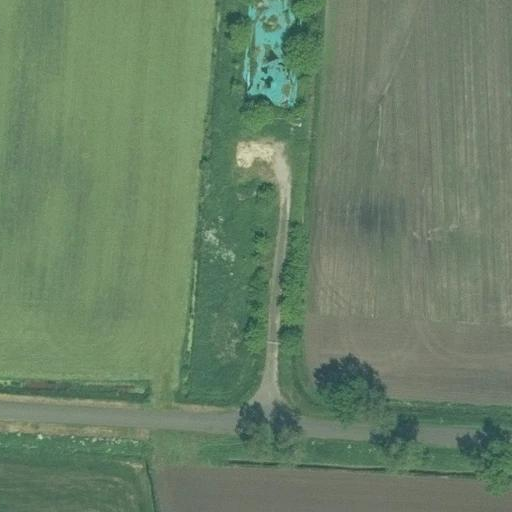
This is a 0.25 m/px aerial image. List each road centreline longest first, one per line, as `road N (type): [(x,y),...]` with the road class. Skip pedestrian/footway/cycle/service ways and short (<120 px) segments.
road 1 (tertiary): [(511,441),(0,413)]
road 2 (track): [(286,172),(263,428)]
